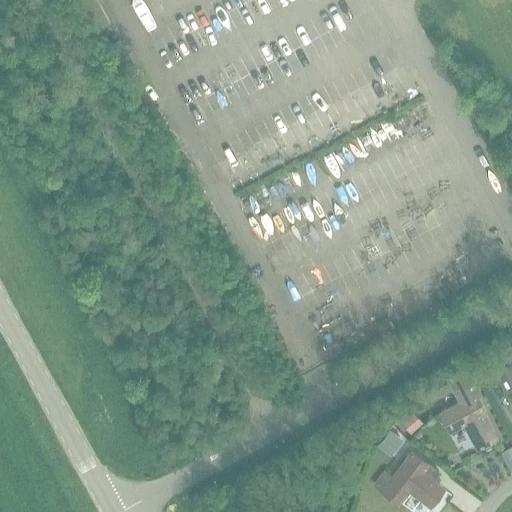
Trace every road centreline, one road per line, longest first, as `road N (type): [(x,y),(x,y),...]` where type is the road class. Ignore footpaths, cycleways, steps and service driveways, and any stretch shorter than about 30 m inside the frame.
road 1 (unclassified): [(273,428),(44,0)]
road 2 (unclassified): [(107,0),(327,398)]
road 3 (unclassified): [(511,217),(397,0)]
road 4 (unknown): [(199,121),(257,107),(373,45),(396,0)]
road 5 (tertiary): [(114,511),(0,301)]
road 6 (unclassified): [(327,398),(511,297)]
road 7 (unknown): [(158,92),(319,0)]
road 8 (unclassified): [(123,511),(273,428)]
